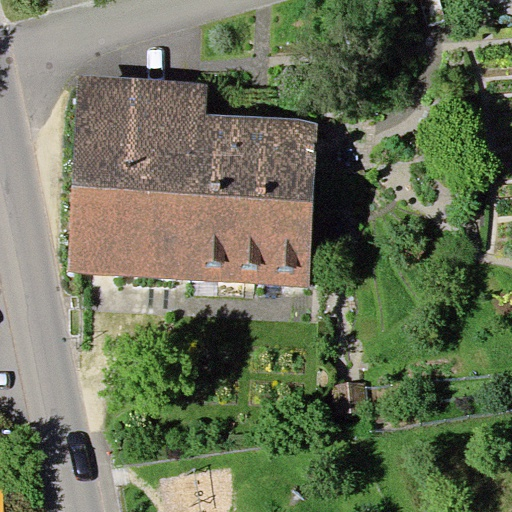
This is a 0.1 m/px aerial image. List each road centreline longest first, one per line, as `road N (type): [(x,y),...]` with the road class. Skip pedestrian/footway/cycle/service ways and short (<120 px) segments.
road 1 (tertiary): [(80,511),(0,137)]
road 2 (residential): [(197,0),(0,52)]
